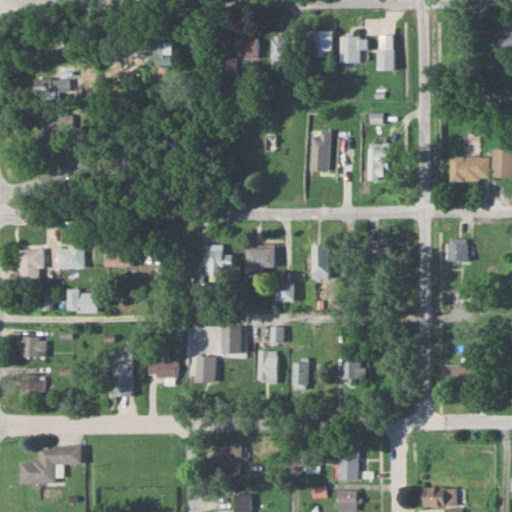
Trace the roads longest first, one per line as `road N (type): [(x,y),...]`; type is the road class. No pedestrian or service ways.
road 1 (residential): [(0,214),(511,210)]
road 2 (residential): [(0,421),(511,421)]
road 3 (residential): [(422,0),(425,421)]
